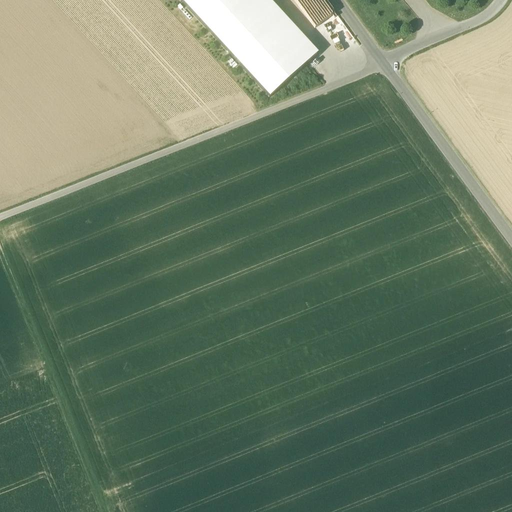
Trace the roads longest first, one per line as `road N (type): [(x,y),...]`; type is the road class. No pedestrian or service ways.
road 1 (track): [(384,60),(0,218)]
road 2 (track): [(103,511),(0,256)]
road 3 (residential): [(384,60),(511,236)]
road 4 (residential): [(502,0),(478,21),(384,60)]
